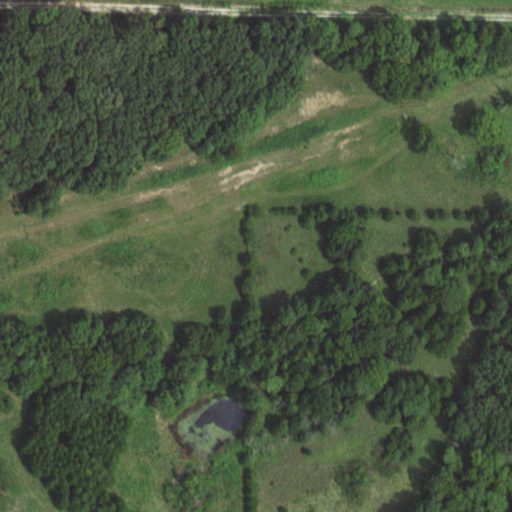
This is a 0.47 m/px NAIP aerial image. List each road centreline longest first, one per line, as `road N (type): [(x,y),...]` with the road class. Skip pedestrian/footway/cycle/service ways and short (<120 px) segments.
road 1 (residential): [(511,60),(255,148),(0,222)]
road 2 (residential): [(511,25),(160,0)]
